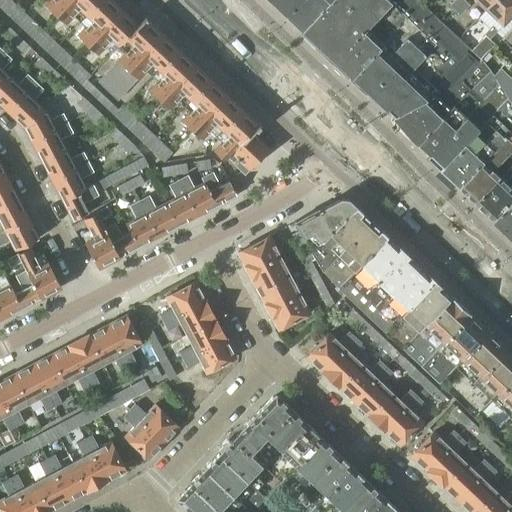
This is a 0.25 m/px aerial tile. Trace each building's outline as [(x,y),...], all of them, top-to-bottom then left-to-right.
[(6,0),(0,7),(0,8),(15,23),(24,14),(9,0),(6,0)] [(50,0),(45,5),(54,15),(68,0),(50,0)] [(79,22),(86,14),(99,0),(68,0),(54,15),(64,24),(72,16),(79,22)] [(77,36),(87,46),(121,9),(121,8),(120,9),(115,4),(116,3),(115,3),(114,3),(110,0),(99,0),(86,14),(93,21),(77,36)] [(271,0),(286,14),(299,0),(271,0)] [(299,0),(286,14),(302,29),(329,0),(299,0)] [(329,0),(302,29),(351,76),(421,4),(416,0),(329,0)] [(453,0),(448,6),(453,10),(463,0),(462,0),(453,0)] [(459,15),(469,5),(463,0),(453,10),(459,15)] [(493,0),(474,0),(485,9),(493,0)] [(483,34),(488,39),(501,25),(511,14),(511,0),(493,0),(485,9),(485,10),(477,18),(485,26),(488,29),(483,34)] [(367,91),(368,93),(439,21),(421,4),(351,76),(352,77),(353,77),(368,91),(367,91)] [(111,51),(117,45),(136,24),(127,16),(128,15),(127,14),(127,15),(121,10),(122,9),(121,9),(87,46),(96,54),(105,45),(111,51)] [(15,23),(31,38),(40,29),(24,14),(15,23)] [(97,81),(107,90),(160,33),(158,30),(157,29),(157,30),(154,28),(155,27),(154,26),(154,27),(145,19),(146,18),(144,16),(136,24),(117,45),(124,51),(97,81)] [(391,114),(393,115),(463,43),(439,21),(368,93),(370,94),(370,93),(392,114),(391,114)] [(511,26),(503,36),(511,44),(511,26)] [(2,34),(12,43),(17,37),(8,27),(2,34)] [(31,38),(48,54),(57,44),(40,29),(31,38)] [(145,70),(151,76),(177,49),(167,40),(168,39),(167,39),(161,34),(162,33),(161,33),(160,33),(107,90),(117,99),(137,78),(145,70)] [(488,39),(483,34),(482,34),(484,36),(470,50),(469,51),(479,59),(481,57),(488,50),(493,44),(488,39)] [(17,37),(12,43),(21,52),(27,46),(17,37)] [(409,135),(416,141),(453,105),(488,72),(489,70),(479,59),(469,51),(470,50),(463,43),(393,115),(392,116),(409,135)] [(48,54),(64,69),(73,60),(57,44),(48,54)] [(149,91),(159,101),(193,64),(187,58),(188,58),(187,57),(186,58),(177,49),(151,76),(157,82),(149,91)] [(488,50),(481,57),(485,60),(491,53),(488,50)] [(0,85),(8,77),(0,70),(11,59),(3,52),(0,54),(0,85)] [(34,64),(43,73),(49,66),(40,57),(34,64)] [(64,69),(80,84),(86,78),(89,75),(73,60),(64,69)] [(177,100),(183,107),(209,79),(199,70),(200,70),(199,69),(193,64),(194,64),(193,63),(193,64),(159,101),(168,109),(177,100)] [(492,76),(499,82),(511,93),(511,73),(503,65),(492,76)] [(49,66),(43,73),(53,82),(59,76),(49,66)] [(416,141),(429,154),(465,116),(496,85),(488,72),(453,105),(416,141)] [(6,111),(35,82),(26,74),(16,85),(8,77),(0,85),(0,104),(3,107),(3,108),(3,109),(4,108),(6,110),(6,111)] [(86,78),(80,84),(96,99),(102,93),(86,78)] [(181,121),(191,131),(225,94),(219,89),(220,88),(219,87),(218,88),(209,79),(183,107),(190,112),(181,121)] [(10,114),(23,126),(45,112),(32,100),(43,89),(35,82),(6,111),(7,112),(7,111),(10,113),(9,114),(10,115),(10,114)] [(426,157),(438,169),(446,161),(511,95),(511,93),(499,82),(496,85),(465,116),(429,154),(426,157)] [(214,139),(215,137),(241,109),(231,100),(232,100),(231,99),(231,100),(225,95),(226,94),(225,93),(225,94),(191,131),(200,140),(207,132),(214,139)] [(438,169),(457,187),(511,130),(511,95),(446,161),(438,169)] [(76,103),(85,112),(91,106),(81,97),(76,103)] [(91,106),(85,112),(95,121),(101,115),(91,106)] [(113,115),(130,131),(139,122),(122,106),(113,115)] [(223,161),(226,158),(257,124),(251,119),(252,119),(251,118),(250,118),(241,109),(215,137),(221,143),(213,151),(223,161)] [(30,141),(31,142),(67,123),(62,113),(49,120),(45,112),(23,126),(24,127),(29,137),(29,138),(30,138),(31,141),(30,141)] [(130,131),(145,146),(154,136),(139,122),(130,131)] [(34,146),(42,161),(64,149),(59,139),(72,133),(67,123),(31,142),(32,142),(33,145),(33,146),(34,146)] [(257,124),(226,158),(232,163),(232,164),(244,175),(257,161),(267,150),(268,150),(269,149),(265,146),(268,143),(269,144),(269,143),(272,139),(269,135),(268,134),(268,135),(259,126),(259,125),(258,124),(257,124)] [(109,135),(119,144),(125,138),(115,129),(109,135)] [(511,130),(457,187),(491,219),(511,197),(511,130)] [(154,136),(145,146),(163,162),(171,153),(154,136)] [(125,138),(119,144),(128,153),(135,147),(125,138)] [(42,161),(52,180),(88,162),(82,152),(69,159),(64,149),(42,161)] [(147,165),(142,157),(134,161),(98,180),(102,189),(147,165)] [(208,159),(195,162),(197,171),(209,168),(208,159)] [(52,180),(62,200),(86,187),(81,178),(93,172),(88,162),(52,180)] [(185,163),(173,166),(174,174),(186,173),(185,163)] [(174,174),(173,166),(160,168),(161,176),(174,174)] [(200,177),(203,183),(216,206),(217,205),(216,204),(219,203),(220,204),(221,203),(220,202),(235,194),(228,180),(219,184),(212,171),(200,177)] [(187,174),(177,180),(196,216),(197,216),(196,215),(199,213),(200,214),(201,214),(200,213),(215,205),(216,206),(203,183),(193,188),(187,174)] [(139,175),(127,181),(132,189),(143,183),(139,175)] [(0,207),(17,199),(9,184),(10,184),(9,183),(8,183),(7,180),(8,180),(7,179),(6,179),(0,182),(0,207)] [(174,197),(164,203),(176,226),(192,217),(192,218),(193,218),(193,217),(196,215),(196,216),(177,180),(167,185),(174,197)] [(132,189),(127,181),(116,186),(121,195),(132,189)] [(86,187),(62,200),(73,220),(87,212),(83,203),(98,195),(92,184),(86,187)] [(148,195),(138,200),(157,237),(158,236),(157,235),(160,234),(160,235),(161,234),(176,226),(164,203),(154,208),(148,195)] [(294,222),(298,231),(302,238),(311,233),(320,242),(355,206),(348,199),(340,197),(294,222)] [(511,197),(491,219),(509,236),(511,233),(511,197)] [(17,199),(0,207),(0,232),(27,218),(25,215),(26,215),(25,214),(17,199)] [(135,218),(125,223),(129,232),(137,246),(153,238),(153,239),(154,238),(154,237),(156,236),(157,237),(138,200),(128,205),(135,218)] [(106,206),(95,213),(100,220),(111,214),(106,206)] [(310,253),(314,259),(322,272),(334,259),(337,256),(370,220),(355,206),(320,242),(310,253)] [(118,257),(104,228),(100,220),(95,213),(83,219),(94,238),(84,243),(97,267),(110,260),(110,261),(111,261),(111,260),(117,257),(118,257)] [(27,218),(0,232),(0,244),(9,240),(15,250),(37,238),(29,223),(30,223),(29,222),(27,219),(28,219),(27,218)] [(337,256),(353,271),(386,235),(370,220),(337,256)] [(114,223),(104,228),(118,257),(119,257),(118,256),(121,255),(122,255),(123,255),(122,254),(137,246),(129,232),(121,236),(116,228),(114,223)] [(291,234),(306,263),(310,261),(311,261),(314,259),(310,253),(302,238),(298,231),(291,234)] [(337,289),(352,303),(402,250),(386,235),(353,271),(347,278),(337,288),(337,289)] [(243,265),(247,272),(278,255),(268,236),(237,252),(244,264),(243,265)] [(20,262),(24,270),(40,298),(41,298),(40,297),(47,294),(48,294),(48,293),(59,287),(58,285),(59,285),(47,262),(39,267),(29,247),(16,254),(20,262)] [(352,303),(368,318),(417,264),(402,250),(352,303)] [(16,254),(5,260),(9,267),(20,262),(16,254)] [(251,279),(257,290),(288,273),(282,261),(278,255),(247,272),(251,279)] [(306,263),(303,264),(326,307),(333,303),(311,261),(310,261),(306,263)] [(384,333),(384,332),(433,279),(417,264),(368,318),(384,333)] [(17,281),(9,285),(20,308),(36,300),(37,300),(36,299),(40,298),(24,270),(14,275),(17,281)] [(263,303),(267,311),(298,294),(288,273),(257,290),(263,302),(263,303)] [(384,332),(400,347),(449,294),(433,279),(384,332)] [(158,314),(162,322),(204,300),(194,281),(166,296),(171,308),(158,314)] [(0,316),(1,319),(2,318),(1,318),(5,316),(5,317),(6,316),(6,315),(20,308),(9,285),(0,289),(0,316)] [(298,294),(267,311),(271,317),(271,316),(278,329),(308,313),(303,303),(298,294)] [(420,366),(469,314),(450,296),(450,295),(449,294),(400,347),(401,348),(400,348),(408,355),(419,366),(420,366)] [(180,324),(185,334),(215,318),(205,300),(204,300),(162,322),(167,330),(180,324)] [(395,350),(347,304),(341,310),(392,359),(422,387),(428,381),(395,350)] [(454,366),(462,373),(495,338),(469,314),(420,366),(439,384),(454,366)] [(125,315),(106,325),(128,367),(135,363),(128,349),(140,344),(125,315)] [(178,352),(182,360),(225,338),(215,318),(185,334),(192,345),(178,352)] [(160,347),(156,340),(145,319),(138,323),(157,360),(168,380),(175,376),(160,347)] [(106,325),(87,335),(102,363),(113,358),(120,371),(128,367),(106,325)] [(306,356),(321,371),(353,336),(348,331),(337,342),(328,333),(306,356)] [(67,344),(67,345),(90,387),(98,382),(91,369),(102,363),(87,335),(87,334),(67,344)] [(336,387),(337,387),(360,363),(350,354),(361,343),(353,336),(321,371),(320,372),(336,387)] [(225,338),(182,360),(186,368),(200,361),(205,372),(234,357),(224,338),(225,338)] [(471,383),(490,401),(511,377),(511,354),(495,338),(462,373),(472,382),(471,383)] [(67,345),(49,355),(64,383),(75,377),(82,391),(90,387),(67,345)] [(49,355),(31,365),(53,406),(61,402),(54,389),(64,383),(49,355)] [(337,387),(352,401),(385,367),(378,360),(368,371),(360,363),(337,387)] [(31,365),(12,374),(27,403),(38,397),(45,411),(53,406),(31,365)] [(156,366),(145,372),(151,382),(161,377),(156,366)] [(352,401),(367,415),(390,392),(381,383),(391,372),(385,367),(352,401)] [(12,374),(0,380),(0,395),(16,426),(23,422),(16,409),(27,403),(12,374)] [(511,377),(490,401),(511,421),(511,377)] [(143,379),(0,454),(0,462),(2,466),(139,394),(149,389),(143,379)] [(415,395),(382,430),(383,431),(383,430),(399,444),(421,421),(412,412),(422,401),(424,403),(431,395),(439,403),(444,397),(428,381),(422,387),(415,395)] [(367,415),(382,430),(415,395),(409,389),(399,400),(390,392),(367,415)] [(275,394),(232,439),(248,454),(248,453),(258,462),(264,457),(253,447),(290,408),(275,394)] [(0,417),(1,417),(8,430),(16,426),(0,395),(0,417)] [(134,403),(128,410),(163,442),(177,427),(153,404),(145,413),(134,403)] [(64,410),(66,414),(77,408),(75,404),(64,410)] [(511,459),(455,407),(449,413),(511,472),(511,459)] [(305,423),(290,408),(253,447),(264,457),(258,462),(261,465),(264,468),(280,452),(305,423)] [(163,442),(128,410),(122,416),(133,426),(124,436),(148,458),(163,442)] [(277,471),(283,476),(321,438),(305,423),(280,452),(288,459),(277,471)] [(410,455),(426,470),(458,436),(452,430),(442,441),(432,432),(410,455)] [(91,435),(83,439),(105,480),(124,471),(109,442),(98,448),(91,435)] [(442,485),(442,486),(464,462),(454,453),(465,442),(458,436),(426,470),(425,471),(441,486),(442,485)] [(304,486),(310,480),(336,452),(321,438),(283,476),(278,483),(273,489),(271,491),(278,496),(285,489),(290,482),(295,477),(304,486)] [(70,462),(86,491),(105,481),(105,480),(83,439),(75,443),(82,456),(70,462)] [(232,439),(217,455),(246,480),(249,483),(255,489),(262,483),(252,474),(261,465),(258,462),(248,453),(248,454),(232,439)] [(308,500),(314,506),(351,466),(336,452),(310,480),(318,488),(308,500)] [(54,454),(46,458),(67,500),(86,491),(70,462),(61,467),(54,454)] [(217,455),(203,470),(239,502),(245,496),(248,493),(244,489),(241,486),(246,480),(217,455)] [(45,476),(34,481),(49,510),(67,500),(46,458),(38,462),(45,476)] [(442,486),(457,499),(490,465),(483,459),(473,470),(464,462),(442,486)] [(457,499),(470,511),(473,511),(494,490),(485,482),(495,471),(490,465),(457,499)] [(318,510),(320,511),(321,511),(332,500),(340,508),(366,480),(351,466),(314,506),(318,510)] [(203,470),(189,485),(217,511),(218,509),(223,505),(230,511),(238,511),(244,507),(242,505),(239,502),(203,470)] [(11,476),(7,478),(25,511),(47,511),(49,511),(49,510),(34,481),(23,487),(16,474),(11,476)] [(25,511),(7,478),(0,482),(7,496),(0,499),(0,508),(2,511),(25,511)] [(365,511),(381,495),(366,480),(340,508),(336,511),(365,511)] [(188,510),(190,511),(220,511),(218,509),(217,511),(189,485),(176,498),(188,510)] [(501,511),(511,501),(511,489),(503,499),(494,490),(473,511),(501,511)] [(250,511),(264,498),(256,490),(242,505),(244,507),(249,511),(250,511)] [(393,511),(396,509),(381,495),(365,511),(393,511)] [(273,502),(281,510),(286,504),(278,496),(273,502)] [(511,511),(511,501),(501,511),(511,511)]
